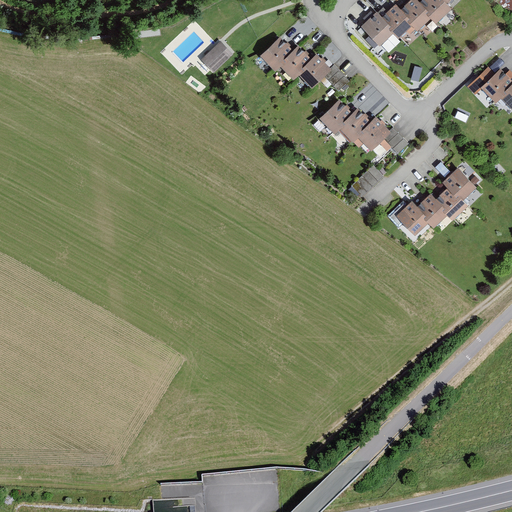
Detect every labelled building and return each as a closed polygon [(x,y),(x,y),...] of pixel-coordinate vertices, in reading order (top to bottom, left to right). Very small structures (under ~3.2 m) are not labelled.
[(424,0),(420,4),(416,0),(412,0),(401,11),(396,5),(381,19),(376,14),(360,29),(369,38),(365,42),(372,50),(376,46),(378,49),(393,35),(398,40),(412,28),(416,33),(431,20),(435,24),(451,10),(446,4),(450,0),(424,0)] [(291,52),(277,39),(259,57),(274,72),(279,67),(293,81),(298,76),(312,90),(324,78),(331,85),(342,74),(333,65),(330,69),(315,54),(310,59),(297,47),(291,52)] [(231,56),(216,42),(199,60),(214,74),(231,56)] [(511,71),(510,70),(505,75),(499,69),(493,75),(487,68),(467,87),(475,96),(482,90),(495,104),(500,99),(511,111),(511,71)] [(351,116),(337,102),(318,121),(333,136),(338,131),(352,144),(357,139),(371,153),(383,141),(391,148),(402,137),(392,128),(389,132),(374,117),(369,123),(356,110),(351,116)] [(465,178),(457,168),(441,182),(447,189),(435,200),(430,194),(416,207),(411,201),(395,216),(413,236),(427,224),(432,229),(446,216),(451,220),(467,205),(462,200),(475,187),(472,184),(476,180),(470,173),(465,178)] [(380,180),(371,169),(350,187),(359,198),(380,180)]
